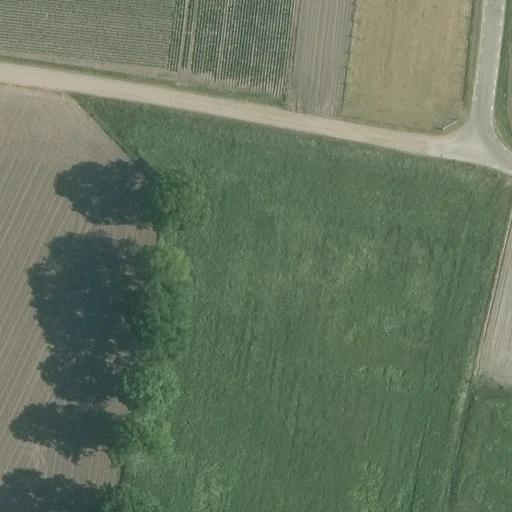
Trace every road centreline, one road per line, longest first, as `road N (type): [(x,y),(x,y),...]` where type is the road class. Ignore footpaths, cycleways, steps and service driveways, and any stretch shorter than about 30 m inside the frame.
road 1 (track): [(0,68),(479,156)]
road 2 (unclassified): [(511,165),(479,156),(495,0)]
